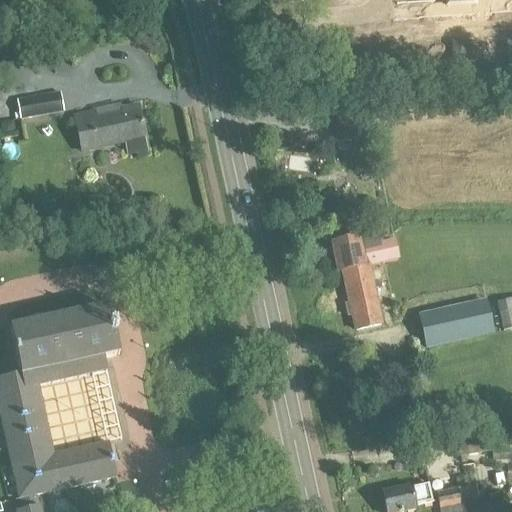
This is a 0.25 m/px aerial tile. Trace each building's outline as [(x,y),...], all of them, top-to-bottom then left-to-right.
[(463,33),(464,58),(485,56),(484,31),(463,33)] [(71,46),(58,48),(59,60),(72,58),(71,46)] [(61,95),(17,103),(20,123),(65,114),(61,95)] [(93,115),(74,119),(82,154),(125,145),(124,143),(145,138),(138,107),(122,111),(122,116),(95,122),(93,115)] [(336,122),(336,145),(357,145),(357,122),(336,122)] [(368,267),(368,269),(400,263),(395,242),(380,245),(377,235),(358,236),(358,240),(332,246),(338,274),(342,273),(342,272),(368,267)] [(342,272),(342,273),(356,331),(381,326),(368,269),(368,267),(342,272)] [(511,301),(496,305),(503,334),(511,331),(511,301)] [(419,318),(425,351),(494,335),(487,303),(419,318)] [(0,420),(17,502),(18,501),(34,498),(115,480),(107,445),(52,457),(37,389),(106,374),(103,359),(118,356),(108,309),(10,330),(19,376),(0,380),(0,420)] [(411,489),(383,495),(386,511),(415,511),(415,510),(433,507),(429,488),(412,492),(411,489)] [(435,495),(439,511),(462,511),(461,504),(473,502),(471,491),(459,493),(457,490),(435,495)] [(34,498),(18,501),(20,511),(37,511),(37,510),(34,498)]
